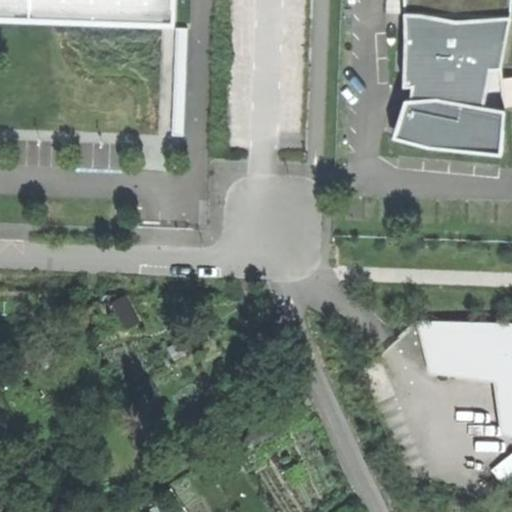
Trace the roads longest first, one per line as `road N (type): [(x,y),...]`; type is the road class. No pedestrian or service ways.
road 1 (residential): [(381,511),(319,378),(265,227)]
road 2 (unclassified): [(265,227),(244,251),(212,264),(0,256)]
